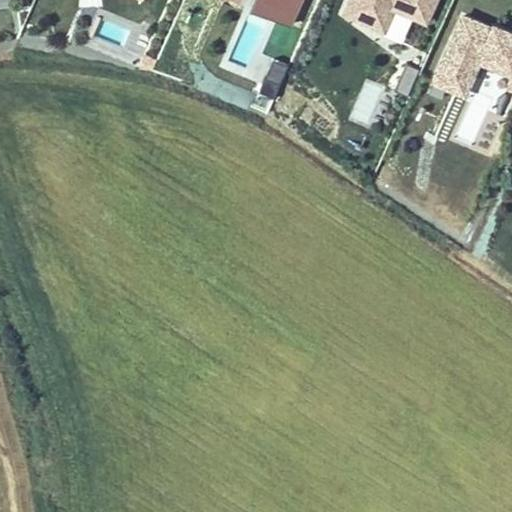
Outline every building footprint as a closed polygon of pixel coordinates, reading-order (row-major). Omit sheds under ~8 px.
[(280,0),(301,9),(305,0),(280,0)] [(353,0),(350,6),(390,25),(401,1),(432,15),(438,0),(353,0)] [(511,28),(469,10),(440,74),(462,84),(475,81),(486,54),(511,64),(511,28)] [(272,56),(260,86),(275,92),(287,62),(272,56)] [(402,61),(392,89),(408,94),(418,66),(402,61)] [(365,124),(381,85),(364,78),(347,117),(365,124)]
